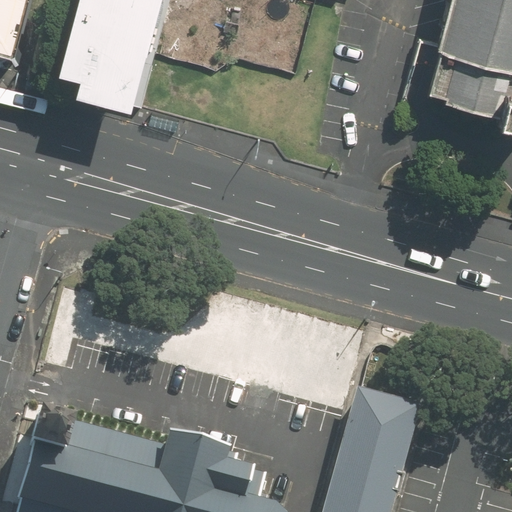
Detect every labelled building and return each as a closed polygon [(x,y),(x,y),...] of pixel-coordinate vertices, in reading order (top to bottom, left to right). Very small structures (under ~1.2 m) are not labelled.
[(34,0),(0,0),(0,54),(18,60),(34,0)] [(168,0),(83,0),(63,80),(85,86),(82,99),(138,114),(168,0)] [(511,0),(457,0),(444,52),(446,52),(435,96),(452,101),(451,106),(511,122),(509,131),(511,131),(511,0)] [(181,115),(154,107),(151,118),(178,126),(181,115)] [(385,511),(416,406),(354,388),(318,511),(385,511)] [(164,444),(50,414),(24,511),(284,511),(279,508),(256,500),(263,470),(226,460),(230,447),(167,431),(164,444)]
